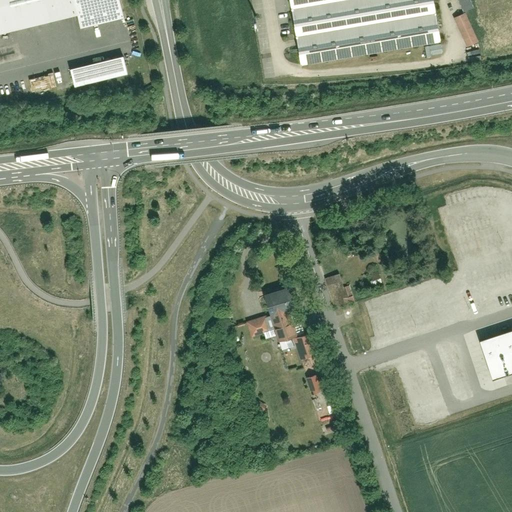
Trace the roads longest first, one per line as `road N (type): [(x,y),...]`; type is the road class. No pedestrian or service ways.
road 1 (primary): [(110,152),(511,98)]
road 2 (motorway): [(73,511),(118,382),(110,152)]
road 3 (residential): [(398,511),(324,310),(295,200)]
road 4 (motorway): [(95,210),(104,339),(93,399),(67,445),(34,465),(0,471)]
road 5 (unclassified): [(124,511),(163,420),(181,292),(222,216)]
road 6 (secondary): [(295,200),(426,160),(511,157)]
road 7 (track): [(452,45),(297,69),(275,61)]
road 8 (secondary): [(193,144),(159,0)]
road 9 (secondary): [(193,144),(237,190),(295,200)]
